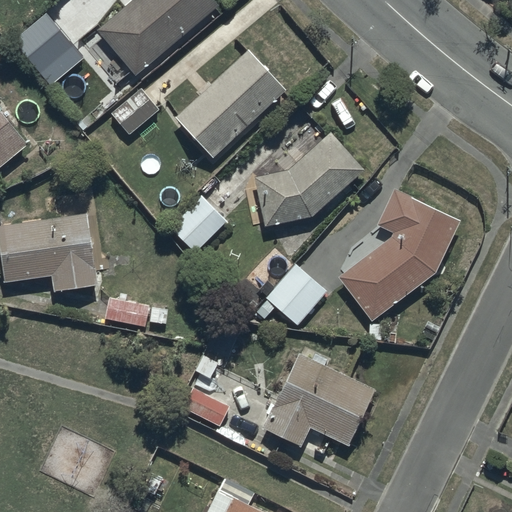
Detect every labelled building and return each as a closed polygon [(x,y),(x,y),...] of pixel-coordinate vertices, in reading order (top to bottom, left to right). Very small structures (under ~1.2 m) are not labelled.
[(133,75),(217,3),(213,0),(131,0),(97,30),(103,37),(88,50),(116,83),(130,71),(133,75)] [(48,85),(83,56),(47,12),(12,41),(48,85)] [(212,157),(286,88),(247,48),(174,117),(212,157)] [(128,135),(158,108),(139,86),(109,113),(128,135)] [(0,165),(27,143),(0,110),(0,165)] [(264,226),(310,215),(324,203),(334,214),(347,203),(338,191),(364,169),(331,131),(287,168),(253,176),(264,226)] [(371,321),(435,271),(459,219),(391,187),(374,224),(391,232),(388,237),(336,276),(371,321)] [(195,252),(225,220),(199,195),(169,227),(195,252)] [(51,289),(95,283),(86,212),(81,213),(80,208),(56,211),(56,214),(0,221),(0,260),(3,280),(49,274),(51,289)] [(266,299),(255,311),(263,318),(274,307),(294,325),(326,291),(296,262),(263,297),(266,299)] [(145,326),(148,304),(107,298),(104,321),(145,326)] [(348,445),(375,388),(298,351),(261,427),(301,446),(310,427),(348,445)] [(218,425),(229,405),(192,385),(181,405),(218,425)] [(222,511),(264,511),(230,496),(222,511)]
